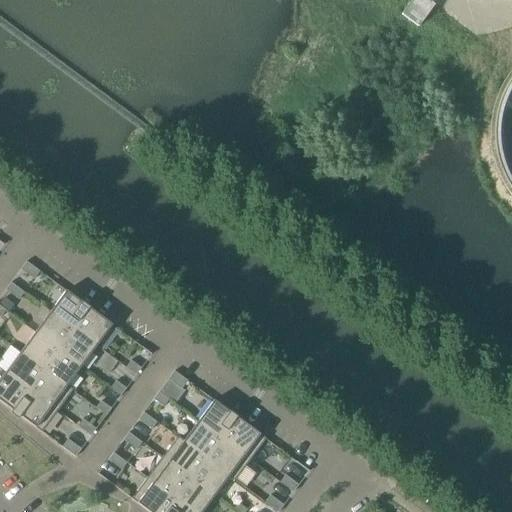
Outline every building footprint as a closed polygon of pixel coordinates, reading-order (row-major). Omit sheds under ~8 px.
[(26,262),(20,270),(33,280),(39,272),(26,262)] [(10,283),(5,291),(18,301),(23,293),(10,283)] [(65,292),(50,313),(73,330),(88,309),(89,309),(89,308),(81,303),(65,292)] [(0,302),(0,306),(8,313),(13,306),(3,298),(0,302)] [(88,309),(73,330),(96,347),(111,326),(89,309),(88,309)] [(50,313),(35,333),(58,350),(73,330),(50,313)] [(73,330),(58,350),(81,367),(96,347),(73,330)] [(35,333),(20,353),(43,370),(58,350),(35,333)] [(58,350),(43,370),(71,392),(72,391),(66,387),(81,367),(58,350)] [(20,353),(5,374),(28,391),(43,370),(20,353)] [(125,369),(135,376),(140,369),(130,362),(125,369)] [(43,370),(28,391),(56,412),(71,392),(43,370)] [(173,372),(167,380),(181,390),(187,382),(173,372)] [(0,379),(0,402),(12,412),(28,391),(5,374),(0,379)] [(110,389),(120,397),(125,389),(115,382),(110,389)] [(12,412),(9,414),(17,420),(19,417),(41,433),(56,412),(28,391),(12,412)] [(158,393),(153,400),(163,407),(168,400),(158,393)] [(213,401),(197,423),(220,440),(237,418),(229,412),(228,413),(213,401)] [(95,409),(105,417),(110,410),(100,402),(95,409)] [(143,413),(137,420),(148,428),(153,421),(143,413)] [(237,418),(220,440),(249,461),(265,440),(236,419),(237,418)] [(77,427),(90,437),(95,430),(82,420),(77,427)] [(177,438),(205,460),(220,440),(197,423),(183,442),(177,438)] [(128,434),(122,441),(133,448),(138,441),(128,434)] [(177,438),(162,459),(190,480),(205,460),(177,438)] [(67,440),(62,448),(61,448),(74,458),(80,450),(67,440)] [(220,440),(205,460),(234,481),(249,461),(220,440)] [(113,454),(107,461),(118,468),(123,461),(113,454)] [(162,459),(147,479),(175,500),(190,480),(162,459)] [(205,460),(190,480),(213,497),(228,477),(234,482),(234,481),(205,460)] [(279,483),(293,493),(298,486),(285,476),(279,483)] [(131,500),(146,511),(166,511),(175,500),(147,479),(131,500)] [(190,480),(175,500),(191,511),(202,511),(213,497),(190,480)] [(264,503),(275,511),(278,511),(283,506),(269,496),(264,503)] [(166,511),(191,511),(175,500),(166,511)]
